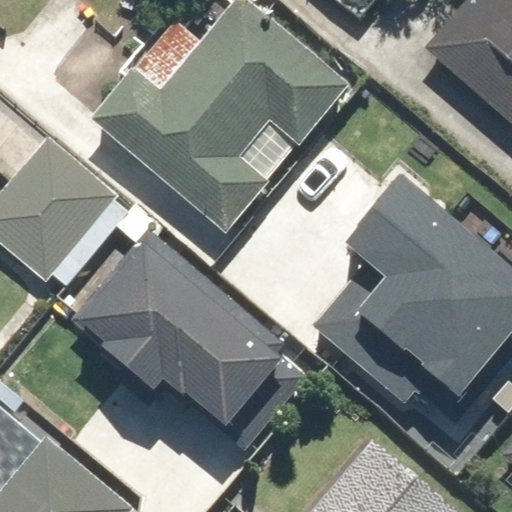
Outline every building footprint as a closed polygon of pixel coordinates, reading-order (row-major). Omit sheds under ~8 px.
[(246,0),(168,88),(145,67),(101,116),(234,234),(284,178),(257,153),(285,121),(313,146),(369,82),(277,0),(246,0)] [(511,0),(476,0),(439,43),(511,105),(511,0)] [(143,206),(48,133),(0,196),(0,237),(75,295),(143,206)] [(511,364),(511,283),(397,186),(336,257),(361,277),(313,333),(434,436),(459,408),(468,416),(511,364)] [(158,226),(80,321),(163,389),(171,381),(252,448),(323,363),(158,226)] [(247,232),(221,262),(290,323),(317,293),(247,232)] [(0,399),(0,511),(137,511),(138,511),(0,399)] [(468,511),(382,439),(320,511),(468,511)]
